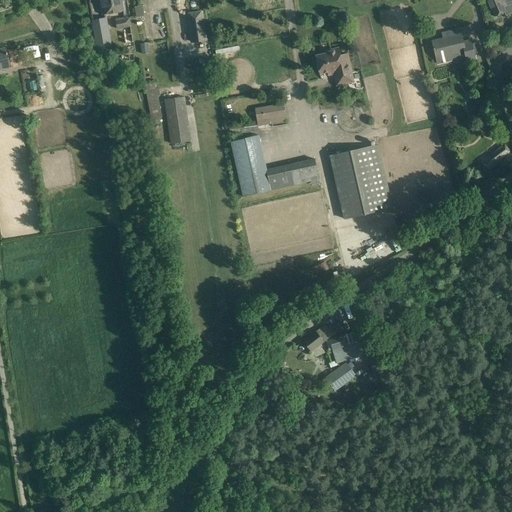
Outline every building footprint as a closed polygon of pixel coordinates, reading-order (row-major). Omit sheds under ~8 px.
[(124,12),(121,0),(99,0),(103,15),(124,12)] [(511,3),(511,0),(487,0),(494,17),(505,12),(503,8),(511,3)] [(207,41),(202,12),(189,14),(193,43),(207,41)] [(107,18),(92,20),(97,49),(104,48),(102,34),(109,33),(107,18)] [(131,28),(129,18),(116,20),(118,30),(131,28)] [(451,37),(432,42),(434,49),(433,49),(434,51),(436,58),(435,58),(437,65),(451,61),(450,56),(457,54),(457,57),(465,55),(467,62),(475,60),(474,54),(471,43),(470,40),(463,42),(461,35),(460,35),(459,29),(450,32),(451,37)] [(148,43),(141,44),(142,54),(149,53),(148,43)] [(340,56),(338,48),(331,50),(331,52),(316,56),(320,74),(327,72),(328,76),(334,74),(334,76),(335,76),(335,74),(337,74),(340,85),(354,82),(347,54),(340,56)] [(0,70),(9,69),(6,49),(0,49),(0,70)] [(147,97),(149,106),(160,104),(158,96),(147,97)] [(191,141),(184,97),(165,100),(171,144),(191,141)] [(286,116),(284,104),(255,109),(258,126),(272,124),(271,119),(286,116)] [(242,133),(243,139),(251,137),(250,132),(257,131),(255,122),(228,126),(229,135),(242,133)] [(511,155),(511,154),(503,143),(481,160),(489,170),(503,159),(504,161),(511,155)] [(392,208),(378,145),(330,156),(344,219),(392,208)] [(319,179),(315,159),(266,170),(271,190),(319,179)] [(360,267),(384,257),(382,252),(385,251),(382,246),(356,257),(360,267)] [(316,332),(303,341),(311,351),(323,342),(330,337),(322,327),(316,332)] [(333,340),(330,340),(337,364),(360,357),(356,343),(357,343),(354,333),(344,336),(335,339),(333,340)] [(347,363),(326,378),(336,392),(357,377),(347,363)]
